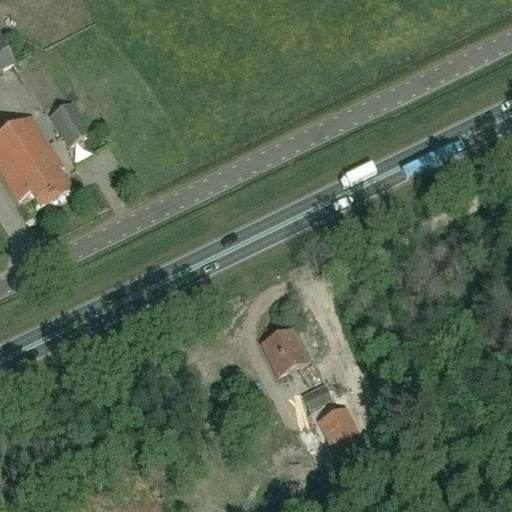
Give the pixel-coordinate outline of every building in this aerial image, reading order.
[(0,74),(15,68),(0,37),(0,74)] [(69,151),(91,138),(72,107),(50,120),(69,151)] [(41,215),(73,195),(60,173),(63,171),(31,120),(0,139),(0,176),(18,206),(30,198),(41,215)] [(277,383),(308,368),(291,334),(261,349),(277,383)] [(364,458),(354,435),(343,414),(321,425),(331,446),(342,468),(346,475),(368,465),(364,458)]
